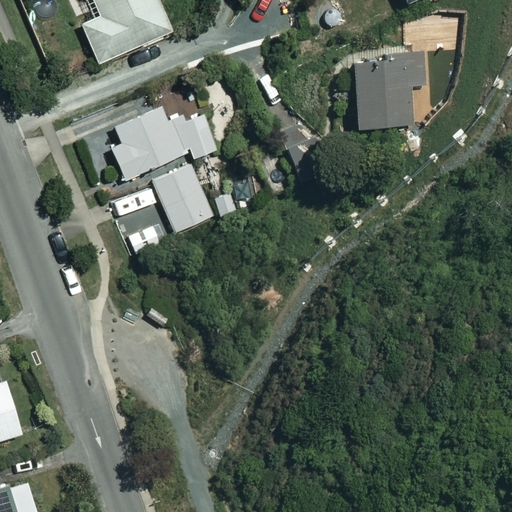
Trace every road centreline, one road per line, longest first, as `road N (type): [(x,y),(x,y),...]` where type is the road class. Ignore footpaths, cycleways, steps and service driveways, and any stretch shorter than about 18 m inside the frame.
road 1 (residential): [(0,149),(122,511)]
road 2 (track): [(61,334),(143,359),(202,511)]
